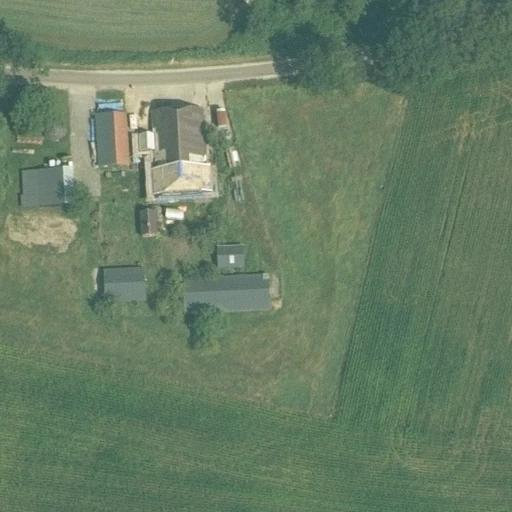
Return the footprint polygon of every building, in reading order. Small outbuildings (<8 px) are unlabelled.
[(152,173),(154,198),(210,195),(209,170),(205,170),(201,112),(152,114),(154,137),(139,138),(140,154),(154,153),(156,173),(152,173)] [(97,118),(99,170),(128,168),(126,116),(97,118)] [(69,122),(51,123),(52,139),(69,138),(69,122)] [(20,175),(22,211),(42,210),(49,210),(71,209),(69,173),(20,175)] [(140,215),(142,239),(157,238),(157,214),(140,215)] [(218,249),(218,272),(245,271),(245,249),(218,249)] [(271,270),(187,276),(190,315),(274,309),(271,270)] [(104,272),(105,305),(146,304),(145,271),(104,272)]
